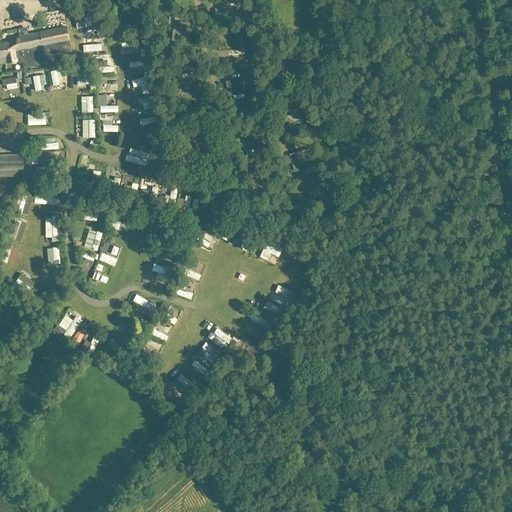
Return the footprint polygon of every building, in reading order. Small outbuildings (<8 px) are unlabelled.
[(127,28),(138,24),(132,5),(120,9),(127,28)] [(188,38),(189,23),(174,22),(173,37),(188,38)] [(0,44),(0,64),(19,61),(20,63),(23,63),(24,68),(73,58),(67,28),(15,38),(13,41),(0,44)] [(237,32),(217,34),(219,51),(239,49),(237,32)] [(130,67),(140,68),(140,42),(123,42),(123,57),(130,57),(130,67)] [(273,69),(289,70),(289,55),(274,55),(273,69)] [(61,85),(60,78),(64,77),(63,68),(52,70),(55,86),(61,85)] [(79,70),(79,86),(90,85),(89,69),(79,70)] [(178,75),(181,90),(196,87),(193,72),(178,75)] [(37,92),(43,91),(39,74),(34,75),(37,92)] [(241,79),(226,82),(228,96),(244,94),(241,79)] [(140,90),(140,98),(147,98),(146,84),(137,85),(138,90),(140,90)] [(95,113),(94,93),(83,94),(83,113),(95,113)] [(296,99),(302,99),(302,93),(292,94),(292,100),(281,101),(282,116),(298,115),(296,99)] [(46,112),(29,112),(29,125),(47,124),(46,112)] [(8,117),(9,125),(21,125),(20,116),(8,117)] [(151,126),(150,118),(142,119),(143,127),(151,126)] [(85,119),(85,138),(96,138),(96,119),(85,119)] [(103,123),(104,131),(118,131),(118,122),(103,123)] [(200,128),(185,130),(187,145),(202,143),(200,128)] [(242,135),(243,150),(259,149),(258,134),(242,135)] [(58,139),(41,141),(42,149),(59,147),(58,139)] [(145,167),(149,153),(131,148),(127,162),(145,167)] [(315,166),(310,150),(290,155),(295,172),(305,169),(304,167),(314,164),(314,166),(315,166)] [(0,156),(0,176),(23,176),(22,156),(0,156)] [(319,172),(310,174),(311,182),(321,180),(319,172)] [(21,193),(15,211),(22,213),(28,195),(21,193)] [(36,205),(53,205),(52,195),(35,195),(36,205)] [(206,217),(210,204),(205,202),(201,215),(206,217)] [(104,209),(99,213),(104,220),(109,217),(104,209)] [(22,242),(28,222),(16,219),(10,238),(22,242)] [(235,225),(226,241),(232,245),(241,229),(235,225)] [(102,250),(104,232),(91,231),(91,239),(88,239),(87,249),(102,250)] [(217,246),(219,241),(205,234),(202,240),(217,246)] [(6,255),(16,258),(20,244),(10,241),(6,255)] [(244,251),(258,258),(262,249),(248,242),(244,251)] [(269,245),(264,262),(273,265),(279,248),(269,245)] [(84,253),(83,265),(96,266),(97,254),(84,253)] [(104,254),(101,260),(116,266),(119,260),(104,254)] [(200,264),(208,268),(211,261),(202,258),(200,264)] [(155,274),(164,277),(166,271),(157,269),(155,274)] [(94,280),(108,286),(112,279),(97,273),(94,280)] [(243,275),(239,282),(247,286),(251,279),(243,275)] [(153,282),(164,285),(166,279),(155,276),(153,282)] [(134,301),(150,312),(155,306),(139,294),(134,301)] [(59,324),(74,335),(82,323),(68,313),(59,324)] [(180,325),(181,320),(167,315),(165,320),(180,325)] [(77,334),(83,339),(89,332),(83,326),(77,334)] [(156,330),(153,336),(169,344),(172,338),(156,330)] [(220,331),(217,336),(225,341),(228,337),(220,331)] [(210,345),(205,349),(209,354),(206,357),(209,360),(217,354),(210,345)] [(197,362),(194,367),(203,372),(205,368),(197,362)]
